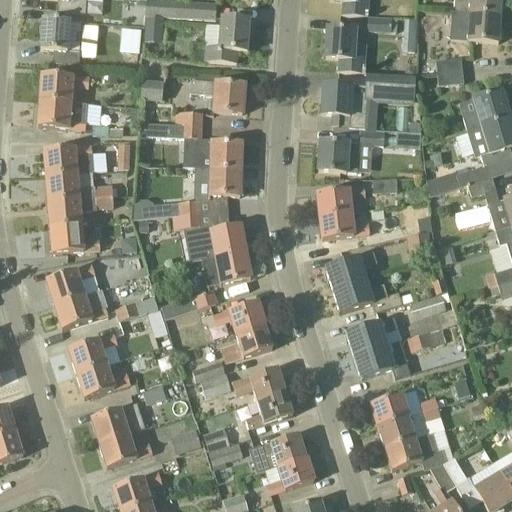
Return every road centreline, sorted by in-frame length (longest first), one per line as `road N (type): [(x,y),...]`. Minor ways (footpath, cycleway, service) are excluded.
road 1 (residential): [(362,511),(293,295),(275,210),(290,0)]
road 2 (residential): [(63,470),(0,262)]
